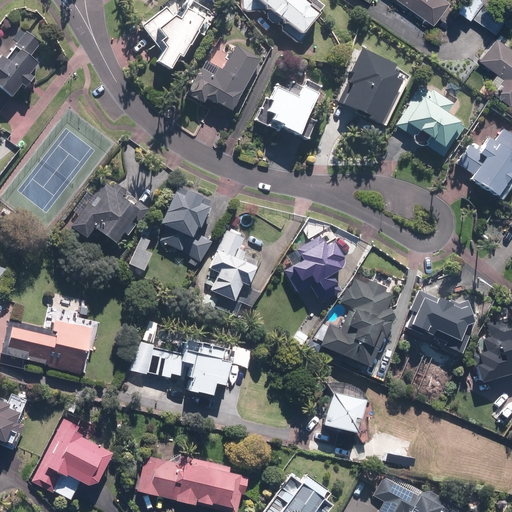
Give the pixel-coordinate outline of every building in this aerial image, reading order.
[(263,10),(266,12),(267,20),(271,23),(278,22),(282,26),(279,30),(297,45),(309,31),(305,27),(315,14),(306,6),(307,4),(302,0),(240,0),(240,10),(263,10)] [(399,0),(427,17),(437,0),(399,0)] [(462,0),(456,9),(469,19),(471,17),(493,34),(503,21),(481,4),(484,0),(462,0)] [(170,17),(171,15),(165,7),(141,25),(161,52),(156,61),(169,68),(176,55),(181,56),(194,31),(204,37),(216,16),(189,2),(185,11),(183,10),(173,21),(170,17)] [(1,53),(0,53),(0,88),(10,98),(20,86),(23,89),(32,79),(26,74),(36,63),(25,53),(37,39),(27,30),(12,48),(17,52),(9,61),(1,53)] [(493,92),(508,103),(511,105),(511,50),(505,45),(509,40),(499,34),(496,39),(490,35),(473,59),(493,74),(487,82),(496,88),(493,92)] [(230,112),(257,60),(235,46),(219,70),(205,61),(185,94),(200,104),(206,96),(230,112)] [(410,74),(362,48),(344,82),(352,86),(342,103),(382,125),(410,74)] [(276,133),(279,127),(294,134),(305,139),(314,120),(303,115),(317,84),(304,78),(300,87),(290,83),(285,93),(272,87),(267,98),(256,123),(276,133)] [(449,81),(442,90),(453,98),(460,90),(449,81)] [(395,127),(411,137),(415,145),(425,145),(443,156),(461,126),(448,118),(456,105),(421,84),(395,127)] [(511,134),(504,129),(494,142),(488,138),(477,152),(467,145),(455,160),(472,173),(468,178),(497,200),(511,179),(511,134)] [(135,225),(147,210),(105,178),(102,182),(90,197),(86,193),(73,210),(78,214),(69,226),(86,239),(93,229),(112,244),(120,234),(123,236),(128,229),(125,226),(129,221),(135,225)] [(209,202),(178,187),(161,224),(167,227),(159,245),(197,263),(209,240),(194,233),(209,202)] [(244,237),(225,227),(206,268),(216,272),(207,290),(230,300),(239,282),(246,285),(257,261),(241,254),(243,250),(239,248),(244,237)] [(149,240),(140,236),(126,267),(134,271),(136,267),(143,270),(151,253),(144,250),(149,240)] [(325,245),(323,242),(298,255),(301,259),(291,265),(298,278),(304,275),(309,283),(306,285),(316,303),(339,291),(331,275),(338,271),(334,262),(340,259),(331,242),(325,245)] [(328,327),(321,345),(369,365),(391,313),(386,311),(391,296),(386,294),(389,287),(353,273),(348,286),(346,285),(338,303),(347,307),(342,319),(349,322),(345,334),(328,327)] [(420,328),(423,324),(449,337),(447,342),(460,348),(470,329),(464,326),(467,321),(470,323),(476,311),(457,301),(452,311),(417,293),(409,309),(413,311),(408,322),(420,328)] [(7,319),(0,348),(0,352),(28,360),(29,356),(46,360),(44,367),(82,376),(94,328),(53,318),(50,330),(7,319)] [(511,326),(489,332),(490,336),(482,338),(484,349),(472,352),(474,362),(469,364),(473,383),(511,372),(511,326)] [(296,330),(291,340),(301,345),(306,335),(296,330)] [(183,360),(190,362),(185,392),(209,396),(211,384),(221,386),(227,347),(183,340),(180,354),(150,349),(146,373),(167,376),(167,375),(180,377),(183,360)] [(360,401),(327,392),(318,424),(351,433),(360,401)] [(0,444),(14,449),(19,433),(14,431),(21,412),(25,398),(10,393),(8,399),(0,396),(0,444)] [(93,428),(66,414),(31,481),(69,501),(79,482),(93,489),(111,454),(86,441),(93,428)] [(143,453),(134,490),(224,511),(235,511),(244,476),(226,471),(228,465),(176,452),(174,460),(143,453)] [(299,485),(286,476),(261,511),(322,511),(330,502),(318,494),(324,486),(306,474),(299,485)] [(419,495),(381,478),(373,496),(381,500),(376,511),(446,511),(432,505),(436,497),(421,490),(419,495)]
